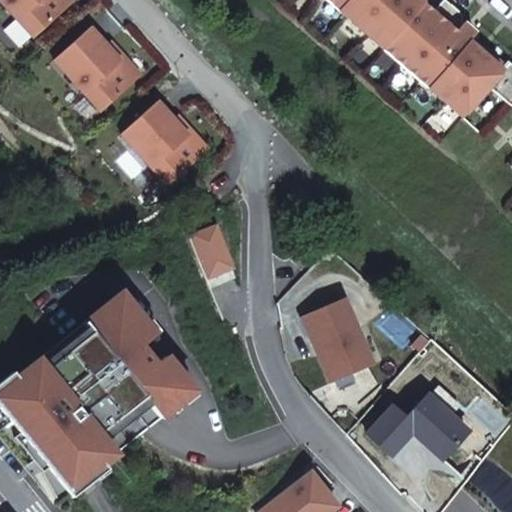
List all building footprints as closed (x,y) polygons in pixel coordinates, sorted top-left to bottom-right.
[(0,0),(0,9),(26,38),(62,6),(56,0),(0,0)] [(316,0),(454,119),(480,89),(503,108),(511,96),(511,74),(499,63),(495,68),(492,71),(460,44),(463,41),(467,36),(455,25),(454,16),(437,3),(426,15),(408,0),(316,0)] [(47,60),(94,112),(129,80),(98,46),(82,28),(47,60)] [(463,41),(460,44),(492,71),(495,68),(463,41)] [(102,42),(98,46),(129,80),(133,76),(102,42)] [(149,103),(113,135),(160,187),(196,154),(165,120),(149,103)] [(169,116),(165,120),(196,154),(200,151),(169,116)] [(16,380),(11,373),(0,382),(0,411),(71,498),(95,478),(91,474),(158,420),(149,410),(170,393),(136,352),(146,343),(138,333),(142,330),(117,299),(16,380)] [(363,367),(335,301),(293,318),(304,345),(308,343),(313,355),(310,357),(322,385),(363,367)] [(308,343),(304,345),(310,357),(313,355),(308,343)] [(383,409),(358,436),(382,458),(403,434),(433,462),(458,434),(417,397),(396,420),(383,409)]
